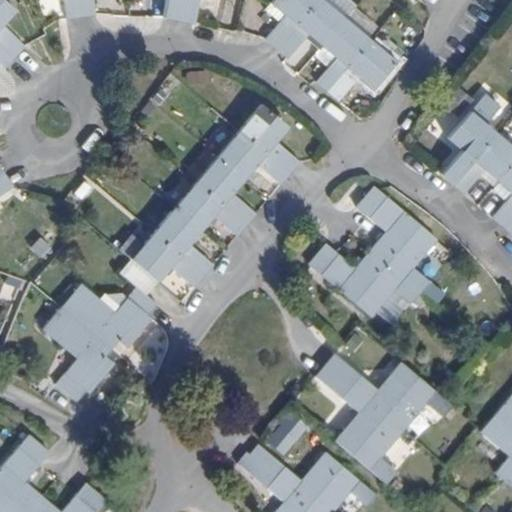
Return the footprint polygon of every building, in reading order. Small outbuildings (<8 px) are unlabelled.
[(0,0),(0,44),(14,58),(25,47),(2,25),(14,10),(3,0),(0,0)] [(61,0),(64,18),(78,17),(75,0),(61,0)] [(75,0),(78,17),(92,15),(90,0),(75,0)] [(163,0),(160,17),(176,20),(179,0),(163,0)] [(179,0),(176,20),(191,23),(195,0),(179,0)] [(278,20),(263,38),(274,48),(315,0),(269,0),(268,2),(282,14),(278,20)] [(322,0),(315,0),(274,48),(286,57),(306,34),(320,46),(343,18),(322,0)] [(263,8),(278,20),(282,14),(268,2),(263,8)] [(325,90),(368,39),(343,18),(320,46),(333,58),(327,65),(314,81),(325,90)] [(325,90),(337,100),(357,77),(371,89),(394,62),(368,39),(325,90)] [(0,64),(4,68),(14,58),(0,44),(0,64)] [(327,65),(333,58),(320,46),(313,54),(327,65)] [(441,173),(453,183),(496,132),(486,123),(500,106),(484,93),(447,137),(461,148),(441,173)] [(239,129),(289,172),(298,161),(275,139),(288,127),(260,104),(239,129)] [(280,183),(289,172),(239,129),(217,155),(244,178),(256,164),(280,183)] [(511,145),(496,132),(453,183),(464,192),(485,168),(497,179),(511,162),(511,145)] [(232,191),(244,178),(217,155),(195,181),(245,225),(255,213),(232,191)] [(511,162),(497,179),(511,191),(511,192),(505,200),(492,217),(503,226),(511,214),(511,162)] [(0,195),(13,187),(5,174),(0,177),(0,195)] [(511,192),(511,191),(497,179),(490,188),(505,200),(511,192)] [(236,234),(245,225),(195,181),(174,205),(201,230),(213,216),(236,234)] [(372,248),(424,291),(431,281),(425,275),(414,266),(422,256),(438,237),(373,185),(355,206),(385,231),(372,248)] [(188,243),(201,230),(174,205),(152,232),(202,275),(212,264),(188,243)] [(511,214),(503,226),(511,233),(511,214)] [(193,286),(202,275),(152,232),(130,257),(156,281),(169,266),(193,286)] [(415,301),(424,291),(372,248),(356,267),(326,243),(310,263),(374,316),(398,286),(415,301)] [(414,266),(425,275),(433,265),(422,256),(414,266)] [(156,281),(130,257),(117,271),(131,283),(144,294),(156,281)] [(59,306),(109,349),(115,341),(124,349),(150,319),(146,316),(156,305),(144,294),(131,283),(120,292),(125,298),(112,312),(97,300),(77,282),(59,306)] [(125,298),(120,292),(102,294),(97,300),(112,312),(125,298)] [(102,356),(109,349),(59,306),(41,327),(75,356),(53,382),(74,401),(82,392),(86,394),(111,364),(102,356)] [(376,389),(333,354),(324,364),(401,428),(425,400),(441,414),(451,403),(400,361),(391,372),(396,376),(381,394),(376,389)] [(324,364),(316,375),(358,411),(363,415),(349,432),(344,428),(335,439),(385,481),(394,470),(378,455),(401,428),(324,364)] [(376,389),(381,394),(396,376),(391,372),(376,389)] [(506,482),(511,474),(511,392),(480,431),(509,454),(494,471),(506,482)] [(363,415),(358,411),(344,428),(349,432),(363,415)] [(31,511),(46,495),(28,479),(52,450),(31,433),(0,469),(0,511),(31,511)] [(301,479),(259,444),(251,454),(318,511),(330,511),(349,489),(367,503),(375,493),(324,450),(315,461),(320,465),(306,483),(301,479)] [(247,450),(238,462),(282,500),(273,511),(318,511),(251,454),(247,450)] [(315,461),(301,479),(306,483),(320,465),(315,461)] [(46,495),(31,511),(97,511),(109,498),(88,481),(64,509),(46,495)]
